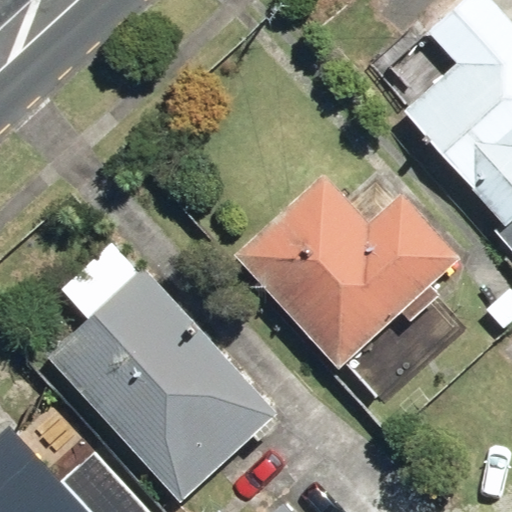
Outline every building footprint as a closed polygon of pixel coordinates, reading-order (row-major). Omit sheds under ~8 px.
[(511,16),(497,0),(459,0),(427,30),(453,59),(432,78),(423,68),(393,95),(504,220),(511,212),(511,16)] [(442,288),(435,280),(462,256),(399,187),(366,217),(323,170),(237,249),(342,365),(403,309),(410,317),(442,288)] [(113,237),(64,280),(91,310),(47,348),(184,503),(282,416),(145,262),(139,267),(113,237)] [(148,511),(92,450),(60,478),(7,420),(0,426),(0,511),(148,511)] [(297,511),(283,498),(269,511),(297,511)]
